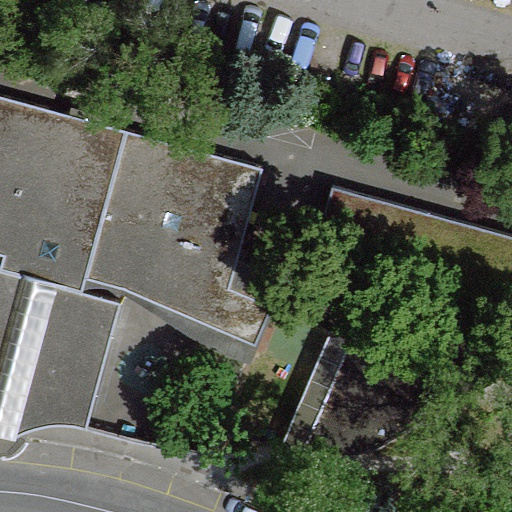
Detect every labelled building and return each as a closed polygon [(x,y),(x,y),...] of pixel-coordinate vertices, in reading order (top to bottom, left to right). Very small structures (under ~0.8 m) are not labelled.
[(2,271),(85,295),(89,277),(164,295),(235,317),(270,326),(279,294),(234,283),(240,261),(255,207),(264,163),(218,154),(2,91),(0,90),(0,250),(7,252),(2,271)] [(511,228),(366,189),(334,181),(317,252),(392,269),(511,303),(511,228)] [(284,272),(240,261),(234,283),(279,294),(284,272)] [(0,270),(0,398),(32,281),(55,288),(27,387),(27,396),(30,403),(32,412),(37,415),(86,430),(107,364),(122,304),(85,295),(2,271),(0,270)] [(341,307),(309,424),(316,426),(326,427),(335,426),(347,423),(362,418),(376,410),(450,370),(471,358),(487,347),(341,307)]
